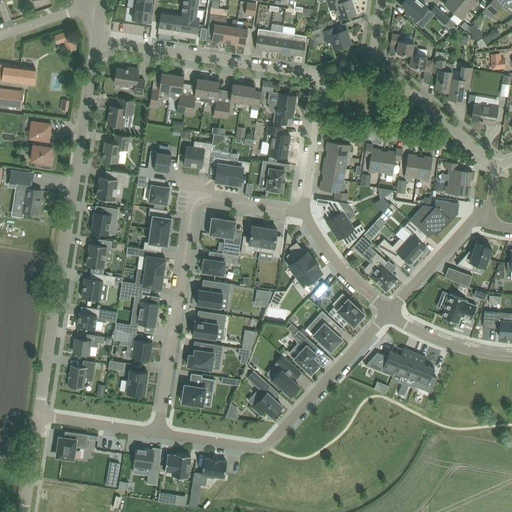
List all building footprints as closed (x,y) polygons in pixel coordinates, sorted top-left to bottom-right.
[(155,0),(135,0),(134,8),(154,11),(154,10),(155,0)] [(184,0),(184,6),(198,8),(199,0),(184,0)] [(341,0),(327,0),(330,10),(335,8),(339,19),(356,13),(351,0),(344,0),(342,1),(341,0)] [(421,0),(405,0),(401,5),(408,11),(404,15),(405,15),(406,14),(415,22),(427,8),(423,4),(424,3),(421,0)] [(447,0),(444,4),(452,11),(462,20),(467,15),(465,14),(469,10),(457,0),(447,0)] [(457,0),(469,10),(473,5),(474,6),(479,2),(476,0),(457,0)] [(495,15),(502,6),(503,5),(496,0),(491,0),(488,4),(486,7),(495,15)] [(254,16),(256,3),(247,2),(245,15),(254,16)] [(197,17),(198,8),(184,6),(182,15),(181,25),(199,28),(200,18),(197,17)] [(223,43),(226,25),(228,9),(211,6),(208,29),(214,30),(213,40),(218,41),(218,42),(223,43)] [(430,11),(442,21),(445,24),(444,25),(457,35),(464,31),(435,6),(430,11)] [(154,11),(134,8),(133,19),(152,22),(154,11)] [(159,32),(173,35),(176,14),(162,12),(159,32)] [(182,15),(176,14),(173,35),(197,38),(198,33),(199,28),(181,25),(182,15)] [(226,25),(223,43),(227,44),(228,43),(234,44),(233,45),(234,45),(237,26),(237,27),(238,20),(233,20),(232,26),(226,25)] [(239,44),(245,45),(249,22),(244,21),(243,27),(237,27),(237,26),(234,45),(238,45),(239,44)] [(464,21),(461,26),(465,30),(469,26),(464,21)] [(468,29),(475,40),(483,35),(475,24),(468,29)] [(335,26),(322,31),(325,41),(331,39),(334,48),(351,42),(347,29),(339,31),(337,26),(335,26)] [(256,48),(268,50),(271,30),(259,28),(256,48)] [(68,52),(77,49),(71,29),(54,35),(57,44),(64,42),(68,52)] [(280,52),(283,32),(271,30),(268,50),(280,52)] [(496,30),(490,34),(485,36),(483,38),(486,44),(488,42),(494,39),(500,35),(496,30)] [(280,52),(292,54),(295,34),(283,32),(280,52)] [(392,33),(390,44),(398,46),(397,52),(397,54),(403,56),(404,55),(404,53),(407,54),(406,57),(411,58),(414,42),(403,41),(404,35),(392,33)] [(295,34),(292,54),(304,56),(307,35),(295,34)] [(467,45),(469,36),(459,34),(458,43),(467,45)] [(483,38),(482,38),(477,41),(479,48),(488,46),(486,44),(483,38)] [(420,67),(419,70),(432,72),(432,71),(434,61),(426,60),(427,55),(416,54),(417,48),(418,44),(414,43),(414,42),(411,58),(410,65),(410,67),(416,69),(417,67),(417,66),(420,67)] [(503,68),(502,58),(501,52),(490,53),(492,70),(503,68)] [(446,60),(434,58),(434,61),(432,71),(438,72),(436,87),(439,88),(439,90),(449,92),(451,77),(452,71),(453,64),(445,63),(446,60)] [(0,79),(34,84),(36,68),(0,63),(0,79)] [(460,78),(451,77),(449,92),(448,98),(456,99),(456,103),(461,104),(464,83),(470,83),(472,74),(473,68),(462,66),(460,78)] [(134,92),(142,94),(145,80),(137,78),(139,69),(130,67),(130,70),(117,68),(114,83),(135,86),(134,92)] [(169,99),(169,96),(173,74),(167,73),(167,70),(162,69),(159,91),(152,90),(150,106),(157,107),(159,97),(169,99)] [(184,116),(185,116),(187,99),(188,97),(181,96),(185,73),(180,72),(179,75),(173,74),(169,96),(173,97),(173,98),(175,101),(179,101),(177,113),(185,114),(184,116)] [(502,83),(510,84),(511,75),(504,74),(502,83)] [(198,75),(196,85),(195,94),(201,95),(200,101),(205,102),(208,79),(202,79),(203,75),(198,75)] [(223,102),(217,101),(220,78),(215,77),(215,80),(208,79),(205,102),(210,103),(210,105),(215,106),(213,116),(221,117),(223,102)] [(233,80),(232,91),(230,100),(236,101),(236,106),(241,107),(244,85),(238,84),(238,81),(233,80)] [(250,86),(244,85),(241,107),(246,108),(246,103),(252,103),(251,109),(258,110),(261,92),(255,91),(256,84),(251,83),(250,86)] [(24,91),(0,88),(0,106),(22,109),(23,98),(24,92),(24,91)] [(276,112),(274,122),(292,125),(293,117),(297,96),(279,93),(277,100),(275,100),(272,100),(269,102),(268,108),(270,111),(273,112),(276,112)] [(187,99),(185,116),(193,117),(195,101),(196,98),(188,97),(187,99)] [(134,100),(119,98),(118,107),(111,106),(108,124),(124,126),(126,113),(132,114),(134,100)] [(68,111),(69,100),(62,99),(61,110),(68,111)] [(230,103),(223,102),(221,117),(228,118),(230,103)] [(489,106),(474,104),(472,119),(487,122),(487,123),(495,124),(498,105),(490,104),(489,106)] [(35,144),(33,143),(30,160),(42,162),(42,164),(51,165),(53,157),(51,156),(52,146),(47,145),(48,141),(49,141),(52,124),(32,121),(29,138),(36,139),(35,144)] [(282,128),(272,126),(268,125),(267,132),(271,133),(268,154),(287,157),(290,136),(281,134),(282,128)] [(214,133),(213,133),(212,143),(212,144),(217,145),(224,139),(225,135),(214,133)] [(125,163),(127,150),(129,137),(116,135),(115,143),(105,142),(103,160),(125,163)] [(328,150),(327,153),(348,156),(349,151),(350,151),(351,145),(327,141),(326,149),(328,150)] [(212,144),(212,143),(202,142),(201,148),(186,146),(185,154),(183,154),(182,163),(183,163),(183,164),(202,167),(203,162),(209,163),(212,144)] [(375,171),(381,171),(384,151),(380,151),(381,149),(373,148),(373,144),(367,143),(365,155),(371,156),(369,171),(375,172),(375,171)] [(387,152),(384,151),(381,171),(387,172),(387,174),(393,175),(395,160),(401,161),(403,149),(396,148),(396,151),(388,150),(387,152)] [(167,170),(169,170),(172,153),(168,153),(168,151),(161,150),(161,152),(151,150),(148,167),(140,166),(139,175),(146,176),(154,177),(155,169),(166,171),(167,170)] [(346,168),(348,156),(327,153),(327,157),(325,156),(324,165),(346,168)] [(408,153),(407,163),(405,177),(411,178),(411,176),(417,177),(420,157),(417,156),(417,155),(408,153)] [(228,184),(231,165),(230,164),(231,158),(214,156),(212,166),(217,167),(215,180),(219,181),(218,183),(228,184)] [(420,157),(417,177),(423,178),(423,180),(429,181),(433,157),(424,156),(424,157),(420,157)] [(231,165),(228,184),(236,186),(236,184),(241,184),(243,170),(249,171),(250,162),(238,160),(237,166),(231,165)] [(281,163),(263,160),(261,175),(269,176),(267,188),(270,189),(270,191),(278,192),(278,190),(282,191),(283,183),(284,183),(283,184),(284,184),(285,177),(284,177),(284,178),(284,177),(285,170),(280,169),(281,163)] [(458,163),(446,161),(445,167),(445,168),(449,168),(448,174),(450,174),(449,180),(469,183),(470,180),(472,180),(473,171),(457,169),(458,163)] [(324,173),(323,177),(344,180),(346,168),(324,165),(322,173),(324,173)] [(25,202),(23,212),(38,214),(42,190),(29,188),(29,185),(22,184),(24,171),(11,169),(9,184),(17,185),(15,201),(25,202)] [(114,178),(105,177),(100,176),(99,184),(98,189),(97,197),(114,200),(117,185),(127,186),(129,173),(115,171),(114,178)] [(166,179),(154,177),(146,176),(145,186),(151,187),(149,200),(149,201),(150,201),(166,203),(167,204),(167,203),(167,201),(169,201),(170,195),(168,195),(169,187),(170,187),(170,186),(169,186),(165,186),(166,179)] [(336,191),(335,198),(347,200),(348,193),(344,192),(345,186),(343,186),(344,180),(323,177),(323,180),(321,180),(320,189),(336,191)] [(444,179),(441,179),(437,178),(437,182),(436,182),(435,190),(443,191),(444,183),(443,183),(444,179)] [(407,181),(398,179),(396,192),(405,193),(407,181)] [(445,192),(459,194),(469,196),(471,187),(469,187),(469,183),(449,180),(448,186),(446,186),(445,192)] [(378,187),(380,199),(383,197),(394,190),(378,187)] [(332,230),(349,219),(343,211),(344,211),(338,201),(327,199),(325,211),(330,218),(326,221),(332,230)] [(436,235),(451,219),(447,216),(450,202),(451,203),(451,202),(436,199),(435,200),(436,200),(435,206),(428,215),(417,213),(411,219),(410,219),(428,236),(429,237),(430,236),(429,236),(433,232),(436,235)] [(103,213),(95,212),(92,231),(108,234),(110,220),(116,221),(118,209),(104,207),(103,213)] [(170,231),(170,226),(172,225),(173,220),(171,219),(172,218),(167,217),(168,210),(164,209),(154,208),(150,207),(149,215),(153,215),(151,228),(170,231)] [(382,214),(387,218),(393,211),(388,208),(382,214)] [(124,209),(124,213),(126,214),(126,220),(130,221),(132,210),(124,209)] [(223,252),(223,253),(230,254),(239,255),(243,229),(235,227),(236,220),(212,217),(211,222),(210,221),(209,228),(210,228),(209,234),(223,236),(225,241),(223,252)] [(349,219),(332,230),(338,240),(342,237),(348,247),(365,229),(361,223),(354,228),(349,219)] [(400,238),(418,255),(426,246),(422,243),(428,236),(410,219),(403,227),(411,234),(404,242),(400,238)] [(264,227),(252,225),(250,239),(243,238),(241,252),(252,254),(253,250),(255,250),(256,245),(261,245),(260,251),(264,227)] [(264,227),(260,251),(273,253),(273,256),(280,257),(282,240),(276,239),(277,229),(274,228),(274,226),(267,225),(267,227),(264,227)] [(371,226),(365,234),(371,239),(377,231),(371,226)] [(170,231),(151,228),(149,242),(145,241),(144,249),(161,251),(163,244),(167,245),(168,244),(169,243),(170,238),(169,237),(170,231)] [(353,246),(363,255),(371,247),(372,245),(362,236),(353,246)] [(111,247),(112,241),(99,238),(98,244),(90,243),(87,266),(104,268),(107,247),(111,247)] [(410,264),(418,255),(400,238),(393,246),(384,238),(377,246),(401,267),(406,260),(410,264)] [(297,276),(317,261),(313,256),(312,256),(308,251),(305,253),(304,250),(298,241),(290,247),(293,251),(287,255),(293,263),(289,265),(297,276)] [(457,265),(474,271),(474,270),(476,263),(485,266),(485,265),(487,266),(489,259),(488,258),(492,248),(477,242),(473,252),(470,251),(470,250),(457,264),(457,265)] [(140,255),(141,248),(127,246),(126,253),(140,255)] [(377,252),(370,259),(372,260),(365,269),(371,274),(370,275),(386,290),(387,289),(389,290),(394,284),(392,283),(397,278),(384,266),(387,262),(377,252)] [(241,264),(239,255),(230,254),(223,253),(222,260),(204,258),(204,262),(202,262),(201,269),(202,269),(202,271),(204,271),(203,273),(210,274),(211,272),(224,274),(225,262),(241,264)] [(145,270),(163,273),(166,258),(148,255),(145,270)] [(317,261),(297,276),(311,293),(321,282),(317,277),(324,272),(320,267),(321,266),(317,261)] [(137,277),(144,278),(143,285),(161,288),(163,273),(145,270),(138,269),(137,277)] [(454,281),(469,286),(473,275),(458,270),(454,281)] [(100,300),(103,283),(114,285),(115,281),(122,282),(122,281),(123,277),(91,272),(90,278),(85,277),(82,297),(100,300)] [(122,281),(122,282),(121,287),(132,289),(135,290),(136,283),(122,281)] [(197,302),(197,303),(220,307),(222,297),(229,298),(231,283),(214,281),(213,291),(199,289),(199,295),(197,294),(196,302),(197,302)] [(324,281),(312,294),(318,299),(330,287),(324,281)] [(130,300),(131,296),(131,294),(132,289),(121,287),(120,298),(130,300)] [(140,312),(157,314),(159,303),(149,301),(150,295),(142,294),(143,291),(135,290),(132,289),(131,294),(131,296),(136,296),(133,311),(140,312)] [(257,289),(256,297),(264,298),(265,290),(257,289)] [(488,294),(476,289),(474,295),(485,300),(488,294)] [(275,290),(271,300),(278,303),(287,290),(275,290)] [(467,299),(451,293),(442,317),(458,323),(461,315),(472,319),(477,305),(466,301),(467,299)] [(349,321),(353,325),(354,325),(359,320),(361,321),(364,317),(363,315),(365,314),(348,298),(340,307),(335,305),(328,313),(343,327),(349,321)] [(77,326),(95,329),(96,320),(106,322),(112,317),(113,311),(87,306),(87,307),(92,307),(91,314),(80,312),(79,318),(77,318),(76,324),(78,325),(77,326)] [(500,310),(485,308),(483,325),(497,326),(497,324),(500,325),(500,334),(511,335),(511,318),(499,318),(500,310)] [(329,327),(335,321),(322,310),(314,319),(318,329),(313,334),(324,344),(323,346),(328,351),(329,349),(331,351),(342,338),(329,327)] [(157,314),(140,312),(137,330),(144,331),(145,325),(155,326),(157,314)] [(227,315),(210,312),(208,322),(195,320),(194,326),(192,326),(191,333),(193,334),(192,335),(216,338),(217,329),(224,330),(227,315)] [(116,322),(115,329),(124,330),(125,323),(116,322)] [(115,329),(113,339),(130,342),(132,332),(115,329)] [(302,350),(295,358),(311,373),(313,370),(314,372),(319,367),(317,365),(320,363),(315,359),(323,351),(298,329),(293,335),(302,350)] [(75,338),(75,340),(75,342),(73,352),(89,354),(90,346),(97,347),(98,341),(75,338)] [(150,360),(153,341),(135,338),(132,356),(150,360)] [(242,345),(252,347),(255,340),(243,338),(242,345)] [(212,369),(213,358),(222,354),(223,345),(207,342),(205,350),(195,349),(194,355),(190,354),(189,356),(187,356),(186,363),(188,363),(188,365),(212,369)] [(401,371),(413,347),(412,347),(403,343),(403,342),(402,342),(399,348),(399,349),(389,369),(391,365),(401,370),(401,371)] [(389,369),(399,349),(399,348),(389,344),(389,343),(388,343),(385,349),(377,344),(377,343),(363,356),(364,357),(365,356),(389,368),(389,369)] [(412,376),(423,352),(423,353),(413,348),(413,347),(401,371),(402,371),(405,364),(415,369),(412,376)] [(238,354),(242,355),(249,356),(251,349),(243,348),(240,348),(238,354)] [(427,383),(428,384),(434,373),(433,373),(428,371),(432,362),(431,362),(421,358),(424,353),(423,352),(412,376),(413,376),(428,383),(427,383)] [(273,379),(291,395),(299,385),(292,379),(294,376),(295,378),(301,372),(282,355),(277,361),(283,367),(273,379)] [(69,377),(68,386),(84,388),(85,380),(93,381),(96,362),(83,360),(82,366),(71,364),(70,373),(70,372),(69,372),(68,378),(69,378),(69,377)] [(125,362),(110,360),(109,368),(123,370),(125,362)] [(148,372),(130,369),(126,393),(145,396),(148,372)] [(264,392),(265,390),(270,384),(254,370),(247,377),(259,388),(264,392)] [(222,381),(238,385),(239,379),(223,376),(222,381)] [(213,392),(215,379),(201,377),(200,386),(185,384),(184,393),(182,392),(181,400),(183,400),(182,402),(203,405),(205,390),(213,392)] [(282,405),(267,392),(253,407),(261,414),(265,410),(272,416),(273,415),(274,416),(279,411),(277,410),(282,405)] [(239,415),(236,412),(230,406),(226,417),(236,418),(239,415)] [(64,438),(60,437),(57,456),(73,458),(75,446),(87,448),(89,434),(65,431),(64,438)] [(136,448),(134,465),(149,467),(147,483),(157,485),(161,454),(160,454),(160,455),(154,454),(154,450),(136,448)] [(188,478),(191,456),(175,454),(175,455),(167,454),(165,471),(173,472),(173,476),(188,478)] [(224,477),(227,461),(218,460),(218,459),(213,458),(213,459),(204,457),(202,473),(195,471),(193,483),(206,485),(207,477),(214,478),(215,475),(224,477)] [(110,461),(108,473),(118,474),(120,463),(110,461)] [(120,480),(119,488),(128,490),(129,482),(120,480)] [(160,492),(158,501),(186,505),(187,496),(160,492)] [(100,509),(85,505),(83,511),(115,511),(117,506),(102,503),(100,509)]
